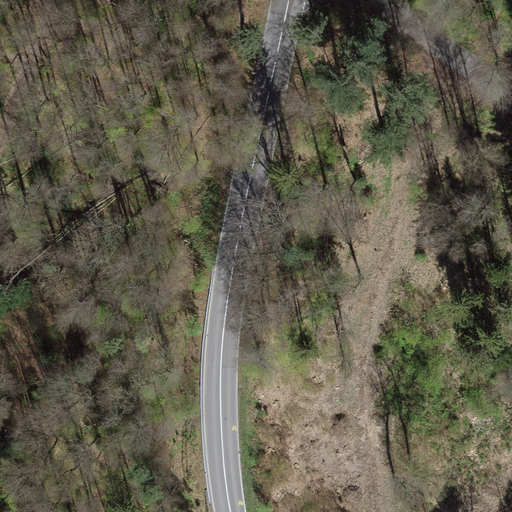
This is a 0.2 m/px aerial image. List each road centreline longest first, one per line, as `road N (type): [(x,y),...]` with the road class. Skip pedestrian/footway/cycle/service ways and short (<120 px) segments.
road 1 (secondary): [(288,0),(225,313),(229,511)]
road 2 (unclassified): [(382,0),(511,98)]
